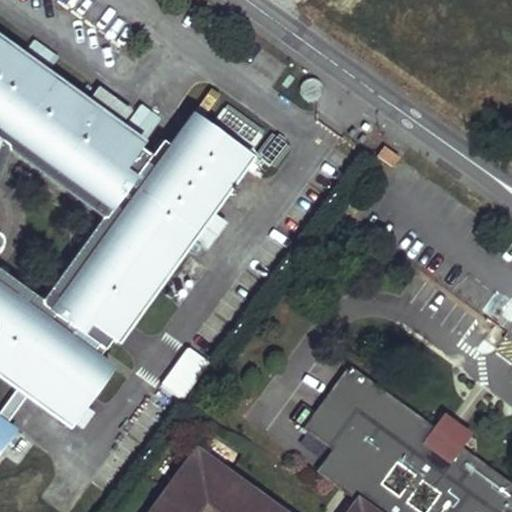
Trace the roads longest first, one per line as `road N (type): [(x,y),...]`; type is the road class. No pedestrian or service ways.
road 1 (residential): [(511,190),(248,0)]
road 2 (unknown): [(511,392),(394,306)]
